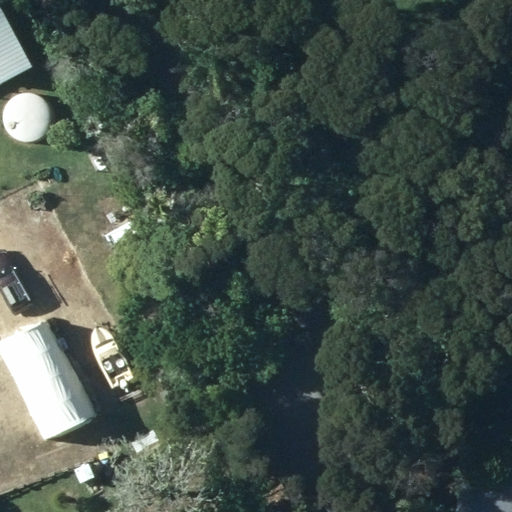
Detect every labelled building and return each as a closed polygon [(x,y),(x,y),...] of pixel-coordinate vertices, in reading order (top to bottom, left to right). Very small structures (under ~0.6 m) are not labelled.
[(28,160),(34,162),(38,162),(40,161),(46,161),(51,159),(56,156),(61,152),(64,148),(67,143),(69,138),(71,132),(71,126),(70,120),(68,115),(65,110),(61,105),(57,101),(52,98),(47,96),(41,95),(35,95),(29,96),(24,98),(19,101),(14,104),(11,109),(8,114),(5,119),(4,125),(4,131),(5,136),(7,142),(10,147),(14,151),(18,155),(23,158),(28,160)] [(108,240),(73,167),(38,184),(77,265),(112,249),(108,240)] [(112,249),(140,309),(179,291),(146,222),(108,240),(112,249)] [(314,396),(263,419),(300,499),(351,476),(314,396)] [(511,511),(511,456),(507,479),(471,471),(461,511),(511,511)]
